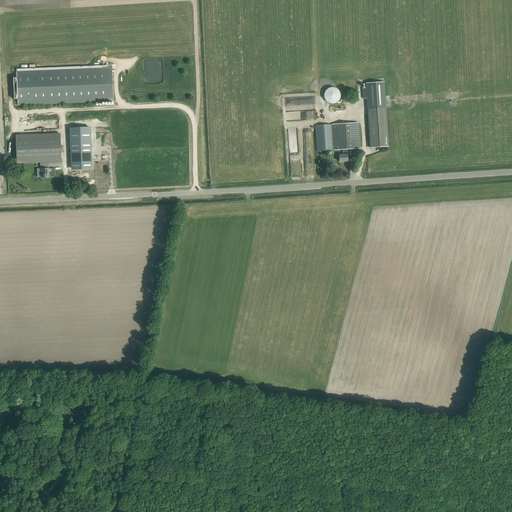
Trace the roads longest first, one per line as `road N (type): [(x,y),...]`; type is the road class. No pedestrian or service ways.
road 1 (unclassified): [(0,201),(511,171)]
road 2 (track): [(58,477),(78,465),(174,474),(234,500)]
